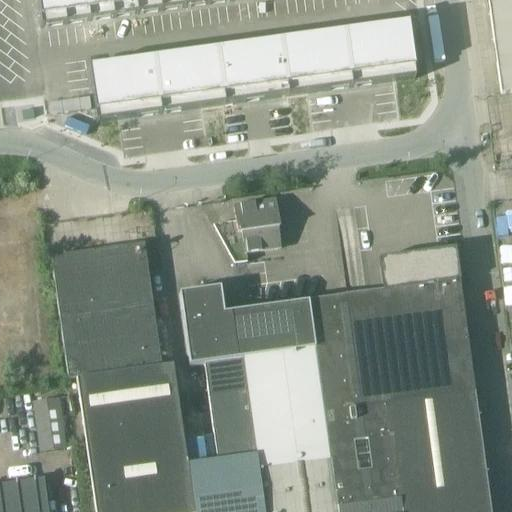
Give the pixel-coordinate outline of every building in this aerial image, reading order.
[(36,0),(41,29),(246,0),(36,0)] [(511,0),(487,0),(500,96),(511,93),(511,0)] [(394,28),(88,70),(90,85),(96,124),(415,79),(407,26),(394,28)] [(279,229),(275,201),(234,207),(237,229),(238,235),(242,234),(244,254),(280,249),(277,229),(279,229)] [(511,201),(497,202),(500,260),(511,259),(511,201)] [(238,235),(237,229),(216,232),(233,265),(246,264),(244,254),(242,234),(238,235)] [(144,246),(51,259),(68,380),(74,379),(93,511),(192,511),(186,467),(172,371),(172,368),(161,369),(144,246)] [(384,292),(309,302),(315,350),(324,415),(388,407),(474,395),(456,258),(380,269),(384,292)] [(220,289),(179,294),(189,367),(237,361),(231,314),(224,315),(220,289)] [(309,302),(231,314),(237,361),(244,360),(245,361),(258,457),(257,458),(259,472),(331,462),(324,415),(315,350),(309,302)] [(245,361),(204,367),(217,463),(257,458),(258,457),(245,361)] [(489,511),(474,395),(388,407),(402,511),(489,511)] [(39,454),(66,450),(64,440),(75,438),(68,399),(58,400),(32,404),(39,454)] [(402,511),(388,407),(324,415),(331,462),(337,511),(402,511)] [(217,463),(186,467),(192,511),(264,511),(259,472),(257,458),(217,463)] [(337,511),(331,462),(259,472),(264,511),(337,511)] [(0,511),(46,511),(42,481),(0,487),(0,511)]
